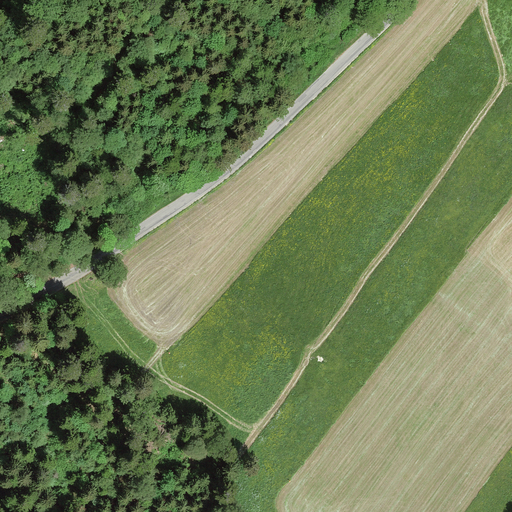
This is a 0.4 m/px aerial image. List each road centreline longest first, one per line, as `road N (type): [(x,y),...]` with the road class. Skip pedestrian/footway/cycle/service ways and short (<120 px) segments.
road 1 (unclassified): [(405,0),(234,165),(0,318)]
road 2 (track): [(0,278),(78,273),(57,184),(33,134),(0,93)]
